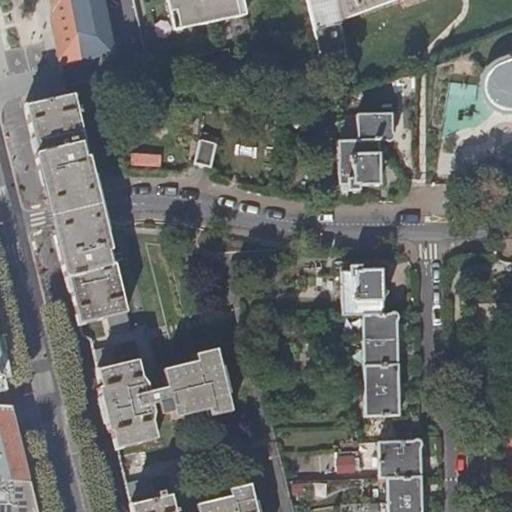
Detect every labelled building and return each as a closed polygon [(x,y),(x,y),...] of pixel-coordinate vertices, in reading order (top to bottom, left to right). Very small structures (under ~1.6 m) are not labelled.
[(46,0),(60,69),(110,57),(97,0),(46,0)] [(167,0),(175,32),(250,16),(246,0),(167,0)] [(336,0),(307,0),(321,57),(347,45),(342,23),(336,0)] [(337,0),(342,23),(402,0),(405,6),(422,0),(337,0)] [(128,48),(134,73),(147,69),(142,44),(128,48)] [(511,59),(493,67),(490,70),(487,73),(485,78),(484,84),(485,91),(486,98),(490,102),(496,107),(502,110),(508,111),(511,111),(511,59)] [(38,160),(48,205),(97,194),(95,182),(89,158),(85,159),(82,147),(86,145),(74,96),(25,108),(38,160)] [(338,143),(339,192),(360,192),(360,187),(379,187),(379,143),(393,142),(392,116),(357,116),(357,142),(338,143)] [(194,167),(211,170),(217,147),(200,143),(194,167)] [(51,217),(54,229),(103,217),(100,206),(97,194),(48,205),(51,217)] [(111,252),(106,230),(103,217),(54,229),(64,267),(77,326),(80,326),(81,326),(127,315),(114,265),(110,266),(108,253),(111,252)] [(382,316),(382,304),(390,294),(381,284),(381,272),(361,272),(361,268),(339,268),(340,278),(340,317),(360,317),(382,316)] [(360,317),(361,342),(397,341),(396,324),(396,315),(382,316),(360,317)] [(397,341),(361,342),(363,416),(399,415),(397,341)] [(94,350),(93,350),(96,365),(102,363),(99,349),(94,350)] [(161,372),(165,390),(168,403),(173,420),(207,412),(209,419),(231,413),(216,351),(193,357),(195,364),(161,372)] [(152,406),(148,394),(146,385),(141,380),(137,361),(98,371),(95,371),(100,389),(97,389),(102,409),(108,434),(110,433),(115,450),(118,449),(156,440),(152,422),(154,415),(152,406)] [(0,408),(10,409),(0,367),(0,408)] [(165,390),(148,394),(152,406),(168,403),(165,390)] [(0,482),(28,484),(10,409),(0,408),(0,482)] [(411,440),(394,440),(375,441),(377,478),(386,478),(386,511),(421,511),(419,439),(411,440)] [(120,460),(123,471),(128,469),(125,459),(120,460)] [(0,511),(35,511),(28,484),(0,482),(0,511)] [(132,482),(126,484),(129,496),(134,494),(132,482)] [(193,507),(194,511),(255,511),(249,486),(226,492),(228,498),(193,507)] [(173,511),(170,497),(131,506),(130,507),(128,507),(129,511),(173,511)]
